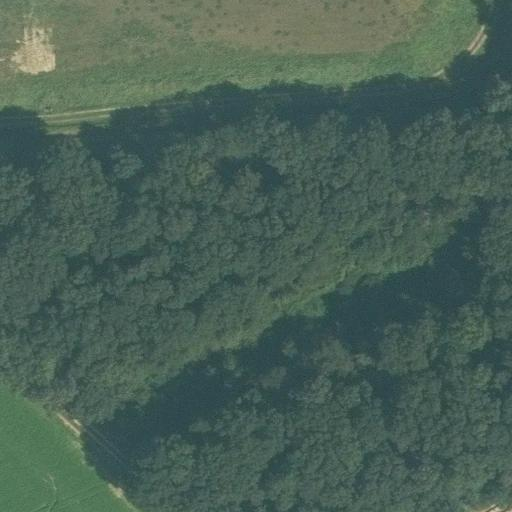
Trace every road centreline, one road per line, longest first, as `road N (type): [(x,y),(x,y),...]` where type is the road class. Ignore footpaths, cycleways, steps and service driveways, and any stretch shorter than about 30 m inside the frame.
road 1 (track): [(498,0),(480,49),(453,75),(420,89),(0,120)]
road 2 (track): [(174,511),(0,349)]
